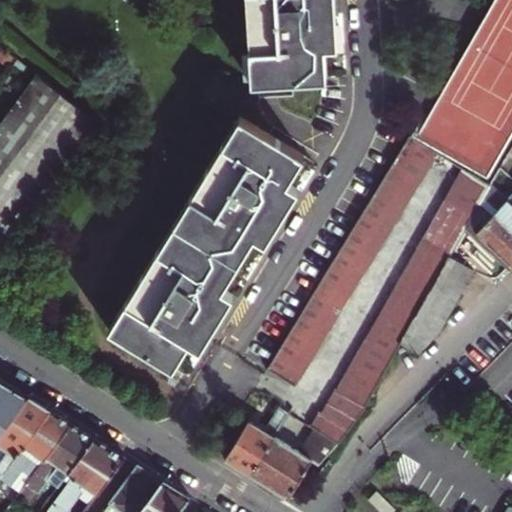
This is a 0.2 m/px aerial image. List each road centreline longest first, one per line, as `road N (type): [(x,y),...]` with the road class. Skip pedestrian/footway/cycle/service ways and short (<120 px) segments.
road 1 (tertiary): [(0,343),(268,511)]
road 2 (residential): [(318,511),(389,408),(511,291)]
